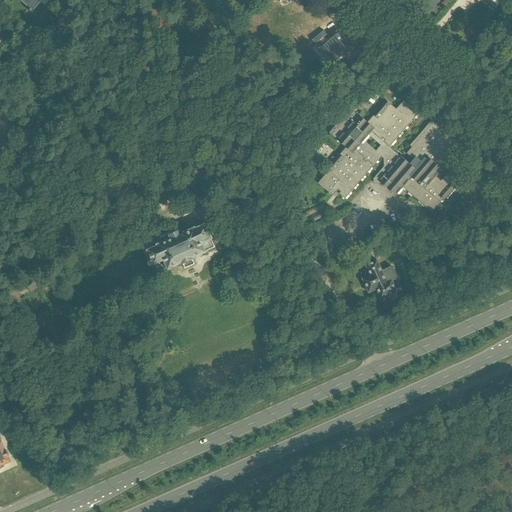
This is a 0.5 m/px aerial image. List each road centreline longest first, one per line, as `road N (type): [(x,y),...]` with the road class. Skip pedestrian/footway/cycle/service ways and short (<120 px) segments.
road 1 (primary): [(511,307),(51,511)]
road 2 (primary): [(142,511),(511,346)]
road 3 (unclassified): [(511,126),(362,0)]
road 4 (unclassified): [(0,185),(32,131),(39,95),(0,36)]
